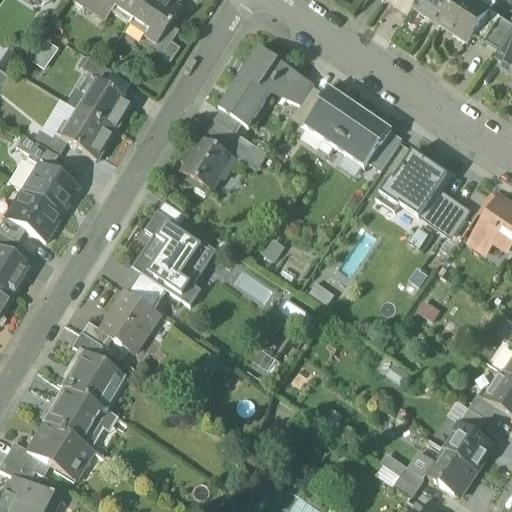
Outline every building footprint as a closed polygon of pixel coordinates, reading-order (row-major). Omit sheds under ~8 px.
[(73,0),(72,2),(84,11),(91,0),(73,0)] [(105,0),(97,13),(107,19),(110,14),(128,26),(146,0),(105,0)] [(160,0),(146,0),(128,26),(156,46),(168,29),(179,13),(160,0)] [(418,0),(418,1),(412,10),(440,29),(460,1),(460,0),(418,0)] [(485,18),(460,1),(440,29),(467,47),(473,38),(486,19),(485,18)] [(500,21),(488,13),(485,18),(486,19),(473,38),(484,45),(500,21)] [(511,28),(500,21),(484,45),(498,54),(511,32),(511,28)] [(156,46),(152,52),(161,58),(170,45),(177,35),(168,29),(156,46)] [(511,32),(498,54),(494,60),(504,66),(511,53),(511,32)] [(170,45),(161,58),(169,64),(178,51),(170,45)] [(303,80),(258,50),(247,66),(249,68),(220,112),(242,127),(247,130),(248,129),(245,127),(267,96),(272,99),(273,98),(287,104),(303,80)] [(511,53),(504,66),(501,70),(511,77),(511,53)] [(109,74),(86,60),(79,71),(92,78),(90,81),(100,88),(109,74)] [(303,80),(287,104),(299,108),(313,87),(303,80)] [(100,88),(90,81),(81,96),(86,99),(77,113),(114,135),(131,107),(100,88)] [(312,91),(291,122),(304,130),(319,107),(318,106),(323,98),(312,91)] [(81,96),(75,92),(66,106),(77,113),(86,99),(81,96)] [(328,92),(324,99),(323,98),(318,106),(319,107),(304,130),(334,151),(359,114),(328,92)] [(242,127),(220,112),(213,123),(214,123),(235,137),(242,127)] [(114,135),(77,113),(68,128),(63,125),(54,140),(65,147),(96,165),(114,135)] [(359,114),(334,151),(363,170),(366,166),(378,148),(380,149),(389,136),(390,134),(359,114)] [(235,137),(214,123),(203,143),(232,161),(255,175),(266,159),(235,137)] [(65,147),(54,140),(52,143),(39,135),(33,145),(37,148),(57,160),(65,147)] [(380,149),(378,148),(366,166),(380,175),(401,144),(389,136),(380,149)] [(203,143),(202,142),(181,176),(212,194),(232,161),(203,143)] [(57,160),(37,148),(28,162),(38,168),(39,167),(49,174),(57,160)] [(447,179),(413,156),(393,185),(391,183),(376,205),(395,217),(400,210),(418,223),(438,193),(447,179)] [(49,174),(39,167),(38,168),(22,195),(26,198),(27,197),(63,219),(79,192),(49,174)] [(471,216),(438,193),(418,223),(451,245),(471,216)] [(63,219),(27,197),(26,198),(11,223),(10,224),(25,234),(46,246),(63,219)] [(490,198),(478,217),(488,223),(500,205),(490,198)] [(511,244),(511,213),(500,205),(488,223),(471,247),(485,257),(493,244),(506,253),(511,244)] [(164,206),(157,217),(177,230),(184,219),(164,206)] [(150,265),(142,278),(167,294),(192,310),(200,298),(187,289),(210,252),(177,230),(157,217),(145,235),(154,241),(142,260),(150,265)] [(25,234),(10,224),(11,223),(5,220),(0,228),(0,237),(17,247),(25,234)] [(0,237),(0,251),(18,262),(24,252),(17,247),(0,237)] [(18,262),(0,251),(0,293),(12,301),(23,283),(30,281),(26,267),(18,262)] [(167,294),(142,278),(128,298),(153,315),(167,294)] [(315,286),(309,295),(326,307),(333,298),(315,286)] [(0,322),(12,301),(0,293),(0,322)] [(100,333),(99,334),(108,340),(134,357),(149,336),(160,319),(153,315),(128,298),(125,296),(100,333)] [(300,333),(310,319),(286,302),(276,315),(300,333)] [(421,304),(415,315),(432,324),(437,313),(421,304)] [(172,327),(160,319),(149,336),(161,344),(172,327)] [(100,333),(89,326),(81,337),(101,351),(108,340),(99,334),(100,333)] [(101,351),(81,337),(73,351),(78,354),(79,353),(94,362),(101,351)] [(94,362),(79,353),(78,354),(68,371),(71,372),(61,388),(63,390),(97,411),(118,377),(94,362)] [(200,370),(213,375),(219,361),(207,355),(200,370)] [(489,405),(488,406),(497,412),(511,421),(511,383),(506,379),(489,405)] [(97,411),(63,390),(42,424),(44,425),(89,453),(90,453),(103,432),(93,425),(100,413),(97,411)] [(489,405),(479,398),(469,412),(486,424),(488,425),(497,412),(488,406),(489,405)] [(486,424),(469,412),(459,426),(477,438),(486,424)] [(26,455),(26,456),(49,470),(51,466),(73,480),(89,453),(44,425),(26,455)] [(477,438),(459,426),(442,452),(476,474),(493,449),(477,438)] [(26,455),(13,446),(5,460),(26,472),(34,476),(42,481),(49,470),(26,456),(26,455)] [(476,474),(442,452),(433,466),(425,478),(427,479),(459,500),(476,474)] [(433,466),(418,456),(408,472),(425,483),(427,479),(425,478),(433,466)] [(90,480),(96,462),(86,459),(80,477),(90,480)] [(26,472),(5,460),(0,469),(0,475),(11,481),(19,485),(26,472)] [(408,472),(406,471),(400,480),(418,492),(425,483),(408,472)] [(34,476),(26,472),(19,485),(11,481),(0,502),(0,511),(52,511),(57,503),(28,488),(34,476)] [(418,492),(400,480),(394,490),(412,502),(418,492)]
